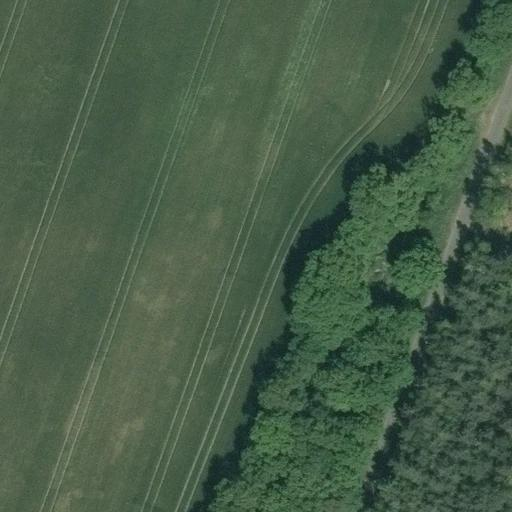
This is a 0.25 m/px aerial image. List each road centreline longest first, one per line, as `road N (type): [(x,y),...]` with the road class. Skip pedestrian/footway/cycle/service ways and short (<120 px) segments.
road 1 (unclassified): [(365,511),(511,97)]
road 2 (unknown): [(369,500),(511,443)]
